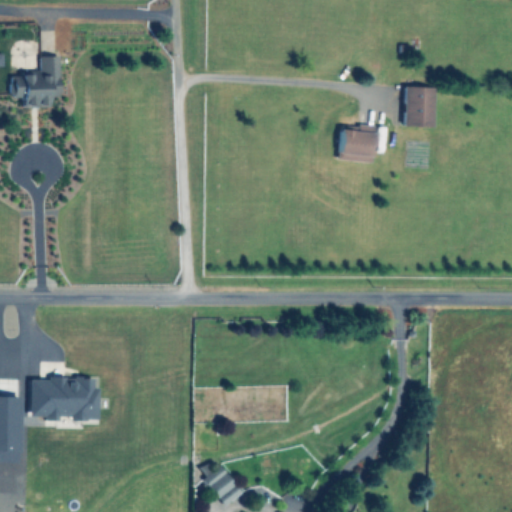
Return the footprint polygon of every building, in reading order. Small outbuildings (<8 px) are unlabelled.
[(48,105),(48,53),(32,53),(33,73),(8,73),(8,96),(19,96),(19,105),(48,105)] [(360,123),(330,124),(330,155),(361,155),(360,123)] [(26,377),(25,415),(41,416),(40,419),(54,420),(54,415),(66,416),(66,419),(95,419),(95,386),(91,386),(91,377),(71,377),(71,378),(26,377)] [(0,449),(15,450),(17,396),(0,395),(0,449)] [(221,505),(237,491),(210,458),(197,469),(202,475),(198,478),(221,505)]
